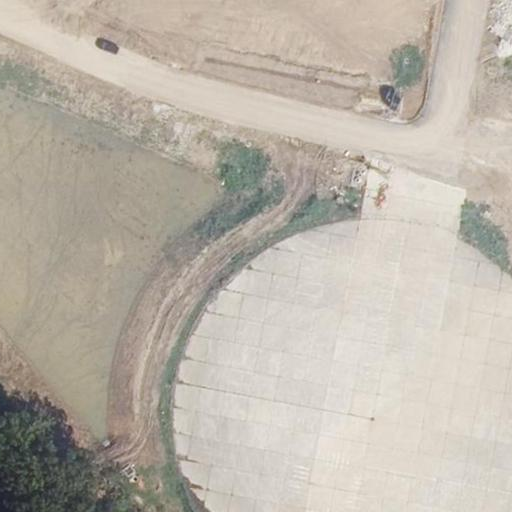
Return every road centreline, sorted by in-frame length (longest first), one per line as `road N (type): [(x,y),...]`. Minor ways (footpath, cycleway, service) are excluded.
road 1 (unclassified): [(410,255),(383,249),(324,258),(276,282),(238,321),(214,369),(206,422),(215,475),(234,511)]
road 2 (unclassified): [(511,318),(491,292),(441,261),(410,255)]
